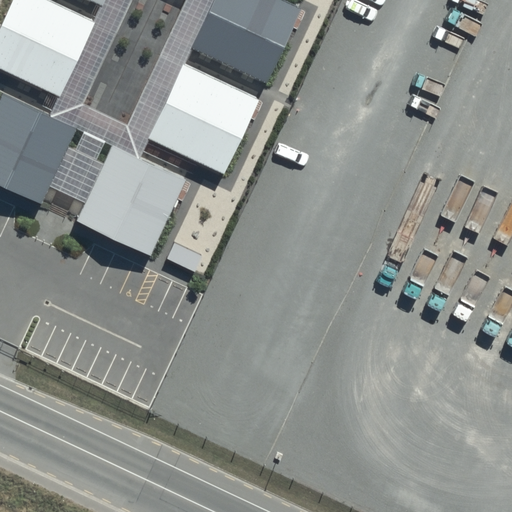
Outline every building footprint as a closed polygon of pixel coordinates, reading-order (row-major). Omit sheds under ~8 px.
[(95,22),(48,0),(12,0),(0,26),(0,69),(60,98),(95,22)] [(104,0),(83,0),(101,8),(104,0)] [(303,11),(280,0),(214,0),(191,50),(267,86),(303,11)] [(260,99),(184,63),(148,139),(224,175),(260,99)] [(75,130),(2,95),(0,100),(0,183),(40,203),(75,130)] [(186,181),(113,147),(78,220),(151,255),(186,181)]
